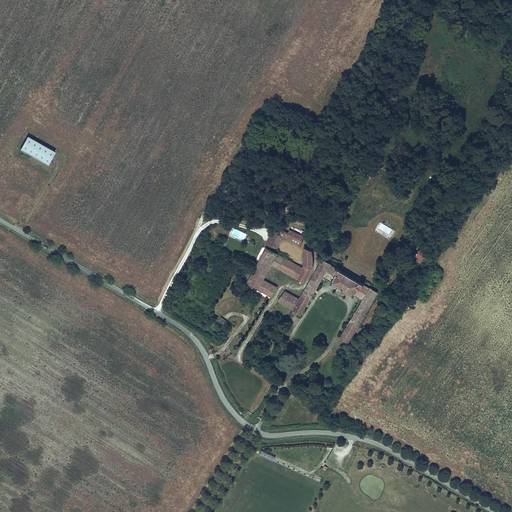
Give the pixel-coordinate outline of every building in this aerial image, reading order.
[(55,151),(27,135),(20,148),(47,164),(55,151)] [(306,240),(283,227),(278,236),(271,248),(277,249),(285,235),(303,245),(306,240)] [(265,244),(271,248),(278,236),(272,233),(265,244)] [(314,251),(308,248),(304,268),(310,271),(314,251)] [(421,264),(427,254),(420,250),(414,259),(421,264)] [(310,271),(266,251),(249,283),(273,297),(278,287),(264,279),(272,264),(305,281),(310,271)] [(439,263),(433,258),(430,262),(432,264),(430,266),(432,267),(433,266),(435,267),(439,263)] [(380,291),(324,259),(300,299),(288,293),(282,304),(301,315),(325,278),(364,300),(343,337),(350,341),(380,291)] [(228,322),(222,316),(218,321),(224,326),(228,322)] [(273,461),(275,456),(261,450),(259,455),(273,461)]
